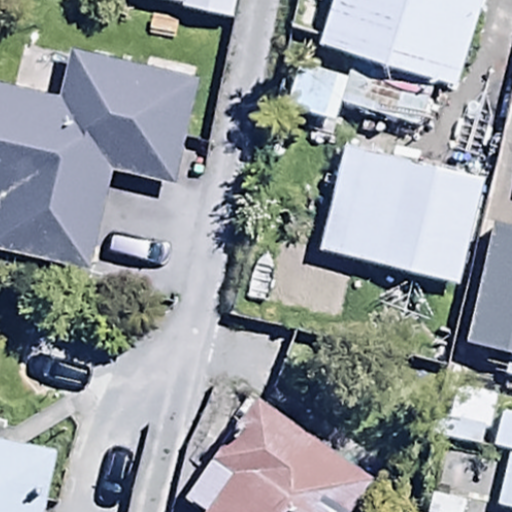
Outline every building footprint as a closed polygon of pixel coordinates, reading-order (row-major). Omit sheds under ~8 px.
[(230,0),(153,0),(227,18),(230,0)] [(476,0),(327,0),(316,37),(351,48),(343,76),(294,61),(279,107),(331,123),(338,102),(417,127),(434,74),(452,80),(476,0)] [(56,98),(0,86),(0,252),(83,269),(103,172),(168,185),(191,75),(66,50),(56,98)] [(338,140),(310,247),(456,285),(484,179),(338,140)] [(511,376),(511,227),(488,222),(462,342),(481,346),(476,369),(488,371),(511,376)] [(478,444),(488,371),(440,365),(431,438),(478,444)] [(198,511),(368,511),(384,490),(253,397),(182,496),(200,509),(198,511)] [(0,511),(38,511),(51,450),(0,439),(0,511)] [(511,451),(502,449),(490,506),(511,510),(511,451)]
